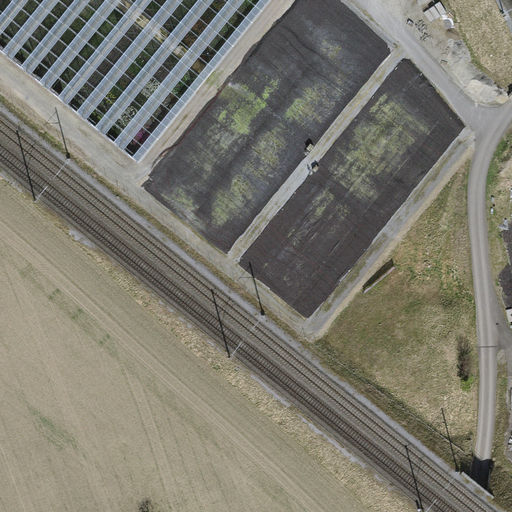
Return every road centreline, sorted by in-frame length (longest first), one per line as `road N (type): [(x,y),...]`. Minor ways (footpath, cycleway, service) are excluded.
road 1 (track): [(478,122),(311,331),(129,185),(138,175)]
road 2 (track): [(511,108),(485,149),(477,182),(488,380),(477,511)]
road 3 (track): [(138,175),(281,0)]
road 4 (track): [(361,0),(491,137)]
road 5 (track): [(0,68),(138,175)]
